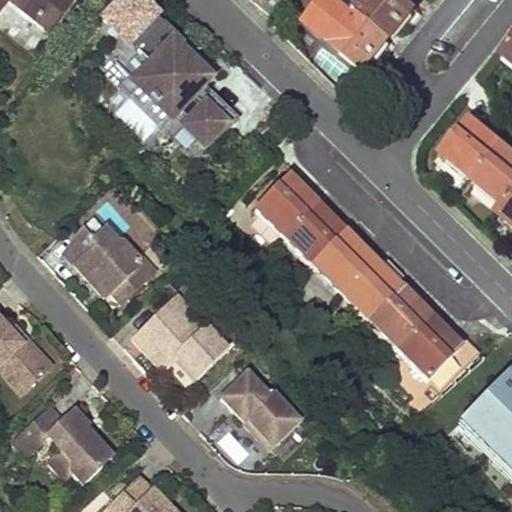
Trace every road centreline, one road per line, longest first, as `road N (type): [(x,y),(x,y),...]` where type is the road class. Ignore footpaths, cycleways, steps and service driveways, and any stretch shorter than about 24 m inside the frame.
road 1 (residential): [(0,245),(212,480),(235,493),(314,494),(347,511)]
road 2 (residential): [(380,167),(206,0)]
road 3 (residential): [(380,167),(511,10)]
road 4 (residential): [(511,298),(380,167)]
